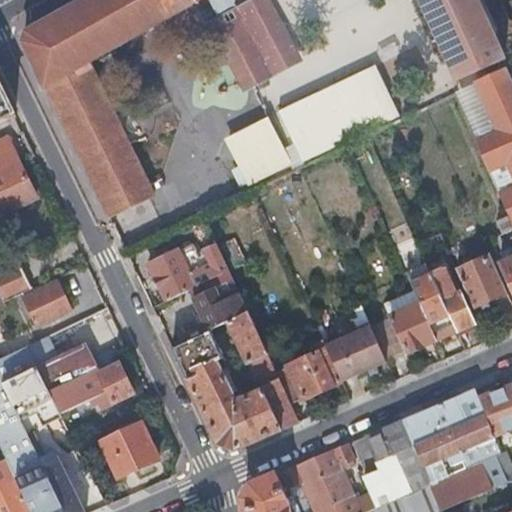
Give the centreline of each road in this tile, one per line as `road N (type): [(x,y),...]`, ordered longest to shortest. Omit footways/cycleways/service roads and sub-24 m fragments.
road 1 (residential): [(0,45),(216,483)]
road 2 (residential): [(216,483),(511,354)]
